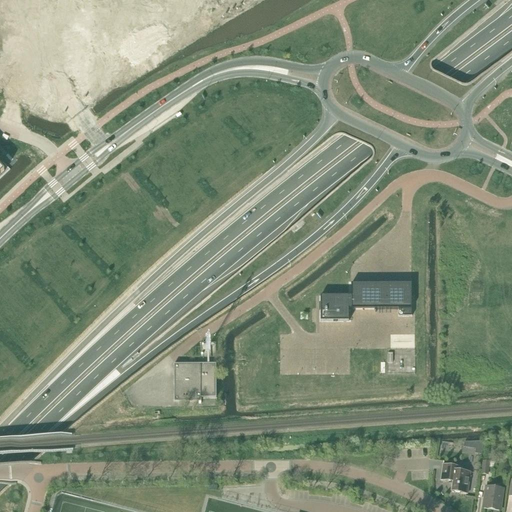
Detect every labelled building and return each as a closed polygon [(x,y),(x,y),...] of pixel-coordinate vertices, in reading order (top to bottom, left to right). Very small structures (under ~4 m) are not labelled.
[(136,77),(142,73),(140,69),(133,73),(136,77)] [(348,297),(320,297),(320,322),(348,322),(348,310),(398,310),(398,317),(412,317),(411,284),(405,284),(393,284),(381,284),(369,284),(357,284),(351,284),(351,297),(348,297)] [(216,365),(202,365),(175,365),(175,402),(202,402),(202,398),(216,398),(216,365)] [(474,441),(469,447),(475,452),(481,445),(474,441)] [(482,461),(480,474),(488,475),(490,462),(482,461)] [(467,494),(470,473),(459,471),(460,467),(443,465),(441,481),(453,482),(451,492),(467,494)] [(500,511),(503,489),(486,486),(483,509),(500,511)]
